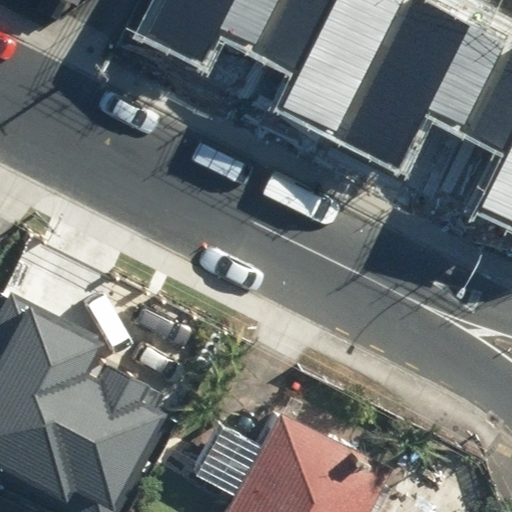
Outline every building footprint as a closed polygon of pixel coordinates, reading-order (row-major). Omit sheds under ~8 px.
[(162,0),(147,30),(199,57),(218,22),(252,40),(272,0),(162,0)] [(295,0),(269,50),(301,67),(280,108),(336,138),(409,0),(295,0)] [(438,0),(416,0),(347,141),(398,166),(427,109),(459,125),(505,32),(438,0)] [(480,204),(511,219),(511,56),(476,130),(508,146),(480,204)] [(59,505),(65,495),(96,511),(113,511),(166,415),(89,374),(109,338),(27,294),(0,344),(0,460),(32,477),(27,488),(59,505)] [(330,454),(336,444),(266,408),(213,511),(353,511),(372,476),(330,454)]
